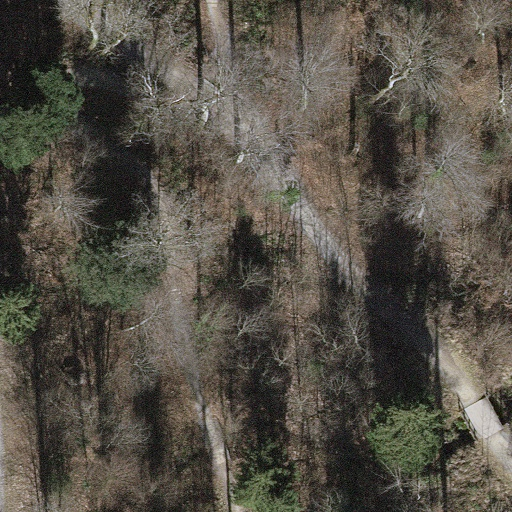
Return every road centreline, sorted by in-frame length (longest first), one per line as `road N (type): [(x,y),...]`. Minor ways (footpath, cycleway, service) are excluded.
road 1 (track): [(511,469),(440,355),(328,248),(238,130)]
road 2 (track): [(88,0),(210,104)]
